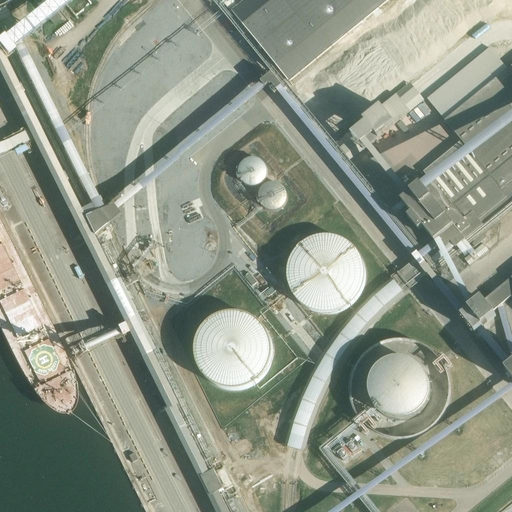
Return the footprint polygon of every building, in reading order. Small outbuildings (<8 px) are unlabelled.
[(61,20),(44,0),(35,0),(34,1),(54,26),(61,20)] [(270,60),(289,83),(390,0),(250,0),(233,14),(253,38),(245,44),(263,66),(270,60)] [(0,14),(2,19),(12,14),(8,6),(0,9),(0,14)] [(438,268),(456,253),(480,233),(511,207),(511,67),(508,71),(490,49),(428,100),(446,122),(445,122),(462,142),(436,164),(429,156),(398,181),(411,197),(403,204),(414,217),(410,220),(412,224),(406,229),(429,257),(433,263),(438,268)] [(337,144),(351,162),(425,102),(411,84),(337,144)] [(267,172),(267,169),(266,167),(266,164),(264,161),(262,160),(260,158),(258,157),(255,156),(253,156),(250,157),(248,157),(245,159),(243,161),(241,163),(240,165),(239,168),(239,171),(239,174),(240,176),(242,179),(243,180),(246,182),(249,184),(252,184),(254,184),(256,184),(259,183),(261,181),(264,179),(265,177),(266,174),(267,172)] [(289,198),(289,195),(288,193),(288,191),(286,188),(284,186),(282,185),(280,183),(277,183),(275,183),(272,183),(270,184),(267,185),(265,187),(263,189),(262,192),(261,195),(261,197),(261,200),(262,202),(264,205),(265,207),(268,209),(271,210),(274,211),(276,211),(278,210),(281,209),(283,208),(286,205),(287,203),(288,200),(289,198)] [(290,270),(290,279),(292,287),(295,294),(300,301),(307,306),(314,310),(322,312),(330,312),(338,311),(346,308),(353,303),(359,296),(364,288),(366,280),(366,271),(364,262),(361,254),(355,247),(348,241),(340,237),(331,236),(323,236),(314,238),(307,242),(300,247),(295,254),(291,262),(290,270)] [(483,300),(462,318),(475,334),(496,317),(493,312),(511,296),(511,278),(484,302),(483,300)] [(402,293),(393,283),(372,300),(357,315),(342,332),(328,352),(318,368),(309,385),(301,404),(292,428),(286,450),(300,453),(306,430),(315,407),(324,386),(337,364),(351,345),(366,326),(384,309),(402,293)] [(196,348),(196,357),(198,365),(201,372),(206,379),(213,384),(220,388),(228,390),(236,390),(244,389),(252,386),(259,381),(265,374),(270,366),(272,358),(272,349),(271,340),(267,332),(261,325),(254,319),(246,315),(237,314),(229,314),(220,316),(213,320),(206,325),(201,332),(197,340),(196,348)] [(439,420),(442,416),(444,411),(446,406),(447,401),(448,391),(447,382),(446,377),(444,372),(442,366),(439,363),(433,355),(426,350),(418,345),(409,342),(404,342),(398,341),(392,342),(388,342),(379,345),(370,350),(364,355),(357,363),(355,366),(352,372),(349,381),(348,390),(349,399),(351,408),(353,413),(355,417),(359,422),(362,425),(365,428),(370,433),(379,437),(387,440),(392,441),(397,441),(407,441),(413,439),(418,437),(426,433),(434,427),(439,420)] [(345,462),(346,463),(367,448),(355,432),(329,451),(339,465),(345,462)] [(225,491),(215,472),(202,478),(212,498),(216,496),(225,491)]
